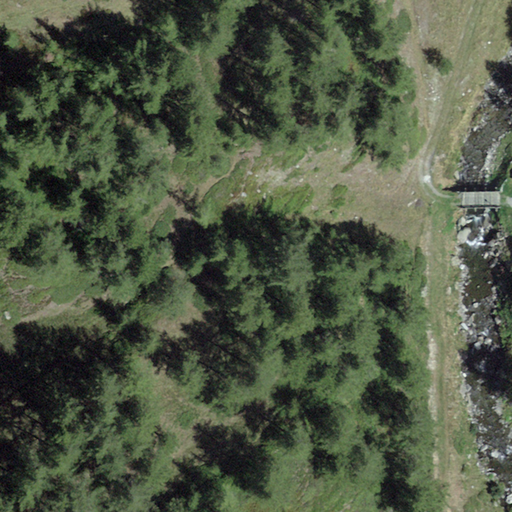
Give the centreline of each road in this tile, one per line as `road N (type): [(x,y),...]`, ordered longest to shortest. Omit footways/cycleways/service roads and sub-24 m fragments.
road 1 (track): [(433,195),(445,343),(441,431),(454,511)]
road 2 (track): [(511,200),(455,200),(433,195),(427,184),(447,99),(484,0)]
